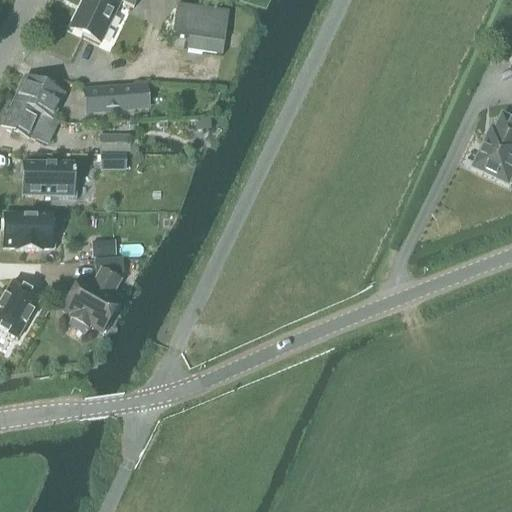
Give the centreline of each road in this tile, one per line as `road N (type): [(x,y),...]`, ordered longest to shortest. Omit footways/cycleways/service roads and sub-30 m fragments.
road 1 (residential): [(151,401),(341,0)]
road 2 (tertiary): [(151,401),(511,259)]
road 3 (tertiary): [(0,422),(151,401)]
road 4 (residential): [(103,511),(151,401)]
